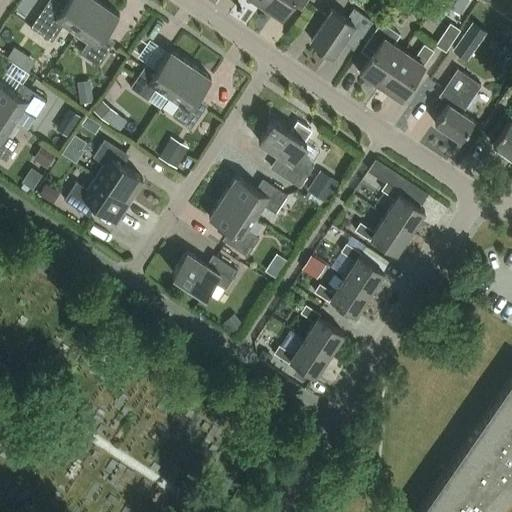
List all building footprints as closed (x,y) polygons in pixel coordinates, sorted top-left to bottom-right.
[(49,0),(47,0),(31,25),(52,40),(63,24),(75,32),(97,0),(67,0),(62,8),(49,0)] [(99,0),(97,0),(75,32),(87,41),(80,52),(98,64),(112,43),(102,36),(118,13),(99,0)] [(264,0),(262,3),(271,9),(270,11),(280,18),(292,0),(295,0),(303,5),(306,0),(264,0)] [(467,0),(447,0),(461,9),(467,0)] [(346,18),(332,8),(311,39),(333,54),(342,41),(353,49),(373,20),(354,7),(346,18)] [(364,46),(373,52),(359,72),(370,79),(371,77),(381,84),(404,50),(394,43),(400,34),(381,21),(364,46)] [(473,21),(454,48),(467,57),(486,29),(473,21)] [(451,22),(436,44),(446,50),(460,29),(451,22)] [(390,90),(389,93),(399,100),(434,49),(424,43),(414,57),(404,50),(381,84),(390,90)] [(144,65),(130,86),(148,98),(155,88),(168,96),(190,63),(170,49),(154,72),(144,65)] [(190,63),(168,96),(180,104),(172,115),(190,128),(205,107),(195,100),(211,77),(190,63)] [(438,95),(449,103),(435,123),(460,140),(474,119),(463,112),(482,83),(457,67),(438,95)] [(0,81),(0,111),(16,123),(24,111),(35,118),(47,99),(26,84),(19,94),(0,81)] [(102,99),(94,109),(109,121),(117,111),(102,99)] [(70,108),(65,116),(75,123),(80,115),(70,108)] [(510,119),(492,144),(511,157),(511,110),(507,118),(510,119)] [(0,111),(0,156),(6,161),(18,143),(7,135),(16,123),(0,111)] [(290,130),(272,118),(258,140),(282,155),(273,169),(299,186),(313,164),(297,154),(306,141),(304,140),(307,135),(292,126),(290,130)] [(292,126),(307,135),(311,129),(297,119),(292,126)] [(76,160),(84,148),(81,147),(85,140),(74,133),(62,151),(76,160)] [(178,166),(189,146),(172,136),(160,156),(178,166)] [(104,138),(92,156),(103,164),(95,176),(129,198),(142,178),(119,162),(125,152),(104,138)] [(56,153),(42,144),(33,158),(47,168),(56,153)] [(326,200),(339,180),(322,170),(309,189),(326,200)] [(236,174),(222,195),(256,217),(264,204),(275,211),(287,193),(266,179),(259,189),(236,174)] [(76,181),(64,199),(85,213),(91,204),(115,219),(129,198),(95,176),(87,188),(76,181)] [(387,181),(381,189),(394,198),(384,214),(410,232),(425,210),(399,194),(402,191),(387,181)] [(46,182),(39,193),(53,202),(60,191),(46,182)] [(222,195),(209,215),(232,231),(226,241),(247,255),(259,236),(248,229),(256,217),(222,195)] [(360,222),(355,230),(370,240),(372,237),(396,253),(410,232),(384,214),(373,231),(360,222)] [(346,243),(341,251),(354,260),(344,276),(370,293),(384,272),(359,256),(361,253),(346,243)] [(190,283),(187,287),(201,297),(204,293),(205,294),(214,281),(225,288),(237,270),(216,256),(209,266),(186,250),(172,272),(190,283)] [(325,263),(311,254),(303,267),(316,276),(325,263)] [(276,276),(280,270),(269,263),(266,269),(276,276)] [(320,284),(315,291),(329,301),(331,298),(356,314),(370,293),(344,276),(333,292),(320,284)] [(306,305),(301,312),(314,321),(304,338),(330,354),(344,333),(319,317),(320,314),(306,305)] [(224,321),(233,332),(243,323),(234,312),(224,321)] [(279,346),(274,353),(289,363),(290,360),(316,376),(330,354),(304,338),(292,355),(279,346)] [(511,377),(418,511),(502,511),(509,503),(511,500),(511,377)]
